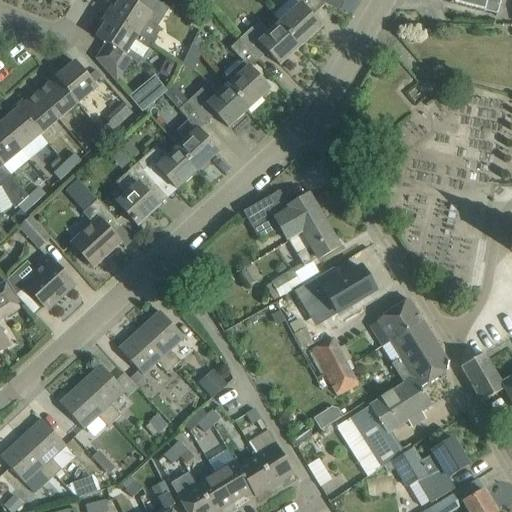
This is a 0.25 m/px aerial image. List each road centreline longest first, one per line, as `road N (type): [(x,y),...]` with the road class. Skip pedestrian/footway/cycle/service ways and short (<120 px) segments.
road 1 (residential): [(322,501),(158,258)]
road 2 (residential): [(448,342),(309,121)]
road 3 (residential): [(309,121),(158,258)]
road 4 (residential): [(158,258),(16,389)]
road 5 (residential): [(448,342),(487,291),(497,225),(511,209)]
road 6 (residential): [(511,474),(456,376),(448,342)]
road 7 (residential): [(385,0),(309,121)]
